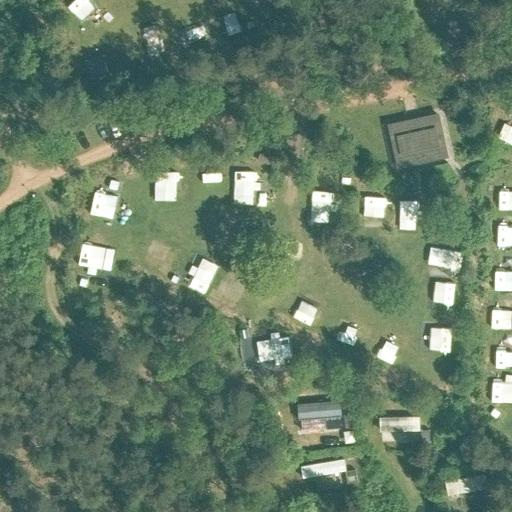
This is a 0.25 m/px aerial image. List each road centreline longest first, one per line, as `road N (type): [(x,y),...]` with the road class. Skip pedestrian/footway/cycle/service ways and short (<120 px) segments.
road 1 (track): [(511,65),(155,134),(0,202)]
road 2 (track): [(221,511),(0,106)]
